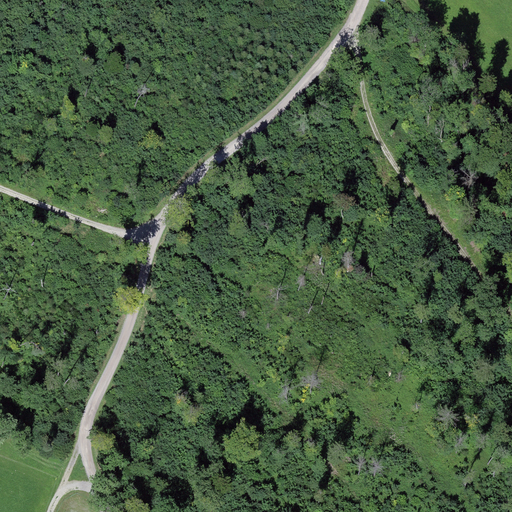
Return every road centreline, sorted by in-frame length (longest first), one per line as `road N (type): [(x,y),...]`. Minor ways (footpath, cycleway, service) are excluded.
road 1 (track): [(351,38),(376,128),(402,182),(511,317)]
road 2 (track): [(148,240),(0,187)]
